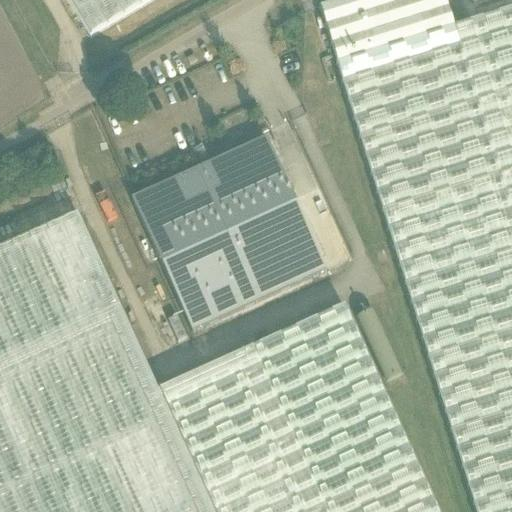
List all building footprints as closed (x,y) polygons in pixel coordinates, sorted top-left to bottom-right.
[(67,0),(90,39),(155,0),(67,0)] [(337,66),(474,511),(511,511),(511,10),(453,29),(444,0),(352,0),(320,10),(337,66)] [(265,141),(131,202),(192,336),(326,275),(265,141)] [(210,511),(75,220),(0,254),(0,511),(210,511)] [(436,511),(342,309),(157,394),(211,511),(436,511)]
